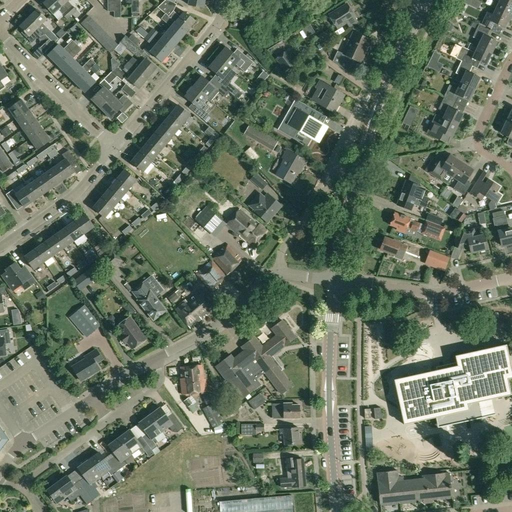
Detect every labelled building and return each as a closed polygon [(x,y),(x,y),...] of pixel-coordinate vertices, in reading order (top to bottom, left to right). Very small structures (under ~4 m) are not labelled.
[(72,15),(58,0),(47,0),(44,3),(54,14),(59,10),(67,19),(72,15)] [(72,5),(68,1),(69,0),(58,0),(72,15),(76,19),(81,15),(72,5)] [(177,4),(174,3),(168,0),(165,0),(158,7),(166,14),(187,31),(196,21),(184,11),(180,16),(174,11),(177,4)] [(496,9),(510,16),(511,11),(511,1),(508,0),(493,0),(499,3),(496,9)] [(346,22),(350,28),(358,22),(355,17),(347,4),(330,15),(338,28),(346,22)] [(32,15),(29,18),(39,28),(47,20),(37,10),(34,8),(30,12),(32,15)] [(510,16),(496,9),(493,15),(487,12),(481,24),(491,29),(490,30),(491,31),(494,25),(502,28),(503,27),(504,28),(510,16)] [(166,14),(162,19),(171,27),(167,32),(179,42),(187,31),(166,14)] [(89,16),(82,23),(85,27),(93,20),(89,16)] [(36,37),(36,35),(38,36),(39,36),(41,38),(40,39),(44,44),(40,48),(45,53),(54,44),(43,32),(39,28),(29,18),(20,27),(24,31),(22,33),(31,41),(32,41),(36,37)] [(93,20),(85,27),(89,31),(97,24),(93,20)] [(97,24),(89,31),(92,35),(100,27),(97,24)] [(477,47),(492,54),(497,42),(487,37),(490,31),(479,25),(473,37),(480,41),(477,47)] [(100,27),(92,35),(96,38),(104,31),(100,27)] [(53,32),(48,28),(43,32),(53,43),(57,39),(51,34),(53,32)] [(144,39),(151,44),(155,40),(148,34),(148,35),(139,28),(136,31),(145,38),(144,39)] [(148,34),(155,39),(160,34),(153,28),(148,34)] [(104,31),(96,38),(100,42),(107,35),(104,31)] [(361,62),(371,39),(353,31),(343,54),(338,51),(333,61),(347,71),(351,65),(354,59),(361,62)] [(170,52),(179,42),(167,32),(159,42),(170,52)] [(107,35),(100,42),(103,46),(111,38),(107,35)] [(122,42),(139,57),(144,52),(142,51),(143,51),(126,37),(122,42)] [(111,38),(103,46),(107,50),(115,42),(111,38)] [(48,55),(58,65),(78,45),(73,40),(64,49),(59,45),(48,55)] [(115,42),(107,50),(111,53),(118,46),(115,42)] [(150,52),(162,62),(170,52),(159,42),(150,52)] [(67,74),(77,63),(73,59),(82,50),(78,45),(58,65),(67,74)] [(477,69),(480,63),(486,66),(492,54),(477,47),(474,52),(467,49),(462,46),(456,58),(461,61),(472,67),(473,66),(477,69)] [(245,72),(249,68),(253,62),(238,49),(234,53),(227,47),(218,58),(232,69),(236,64),(245,72)] [(297,64),(287,51),(275,59),(286,73),(297,64)] [(129,62),(148,78),(157,68),(146,59),(142,64),(133,57),(129,62)] [(216,74),(213,78),(239,99),(243,94),(229,82),(237,74),(232,69),(218,58),(209,68),(216,74)] [(67,74),(76,83),(96,63),(91,59),(81,68),(77,63),(67,74)] [(472,67),(461,61),(455,73),(463,77),(460,83),(474,90),(480,78),(469,73),(472,67)] [(90,69),(95,74),(101,68),(96,63),(90,69)] [(129,80),(140,89),(148,79),(132,65),(128,70),(133,74),(129,80)] [(111,72),(123,81),(127,76),(116,67),(111,72)] [(283,78),(286,75),(281,70),(278,72),(283,78)] [(259,76),(265,80),(269,75),(264,71),(259,76)] [(111,72),(102,81),(107,86),(117,77),(111,72)] [(86,93),(96,82),(87,73),(76,83),(86,93)] [(226,89),(213,78),(210,82),(202,76),(194,86),(208,98),(215,89),(221,94),(226,89)] [(335,112),(345,95),(320,81),(320,82),(321,83),(312,99),(311,98),(335,112)] [(449,85),(443,97),(455,103),(458,97),(469,102),(474,90),(460,83),(457,89),(449,85)] [(132,98),(137,93),(126,84),(122,90),(132,98)] [(208,98),(194,86),(185,97),(192,103),(189,107),(205,121),(210,115),(200,107),(208,98)] [(101,109),(113,97),(104,87),(92,99),(101,109)] [(32,88),(23,94),(30,103),(38,97),(32,88)] [(124,96),(118,102),(113,97),(101,109),(111,119),(120,110),(123,113),(133,104),(126,97),(126,98),(124,96)] [(441,111),(439,116),(435,115),(457,126),(463,114),(452,109),(455,103),(443,97),(438,109),(441,111)] [(16,120),(29,110),(22,100),(9,109),(16,120)] [(286,119),(280,129),(285,131),(293,136),(295,133),(305,138),(307,134),(318,141),(326,127),(321,124),(306,115),(310,108),(296,100),(292,107),(297,110),(290,121),(286,119)] [(170,115),(183,125),(191,115),(178,105),(170,115)] [(418,108),(410,105),(407,112),(414,116),(418,108)] [(29,110),(16,120),(23,130),(36,120),(29,110)] [(183,125),(170,115),(162,124),(175,134),(183,125)] [(444,142),(448,136),(451,138),(457,126),(435,115),(426,133),(438,139),(444,142)] [(30,139),(43,130),(36,120),(23,130),(30,139)] [(511,147),(511,123),(506,121),(501,134),(509,138),(507,143),(508,146),(511,147)] [(175,134),(162,124),(155,134),(167,144),(175,134)] [(266,146),(271,137),(271,136),(249,124),(245,134),(266,146)] [(209,147),(219,135),(209,127),(205,132),(211,137),(206,144),(209,147)] [(43,130),(30,139),(38,150),(51,140),(43,130)] [(167,144),(155,134),(147,143),(159,153),(167,144)] [(7,152),(11,150),(5,142),(2,144),(7,152)] [(159,153),(147,143),(139,152),(151,163),(159,153)] [(47,154),(51,159),(59,154),(52,145),(44,151),(47,154)] [(202,156),(208,149),(204,146),(198,153),(202,156)] [(258,157),(250,148),(245,152),(253,161),(258,157)] [(302,169),(307,161),(287,150),(282,158),(285,159),(276,174),(291,183),(300,168),(302,169)] [(36,156),(40,160),(47,154),(44,151),(36,156)] [(75,172),(72,167),(77,163),(68,151),(62,155),(65,160),(56,166),(65,179),(75,172)] [(14,162),(18,160),(12,152),(9,154),(14,162)] [(151,163),(139,152),(131,162),(143,172),(151,163)] [(194,166),(200,158),(196,155),(190,163),(194,166)] [(447,185),(452,177),(461,163),(450,155),(443,166),(436,161),(428,173),(447,185)] [(7,157),(0,161),(0,167),(0,168),(10,161),(7,157)] [(30,167),(38,161),(35,157),(27,163),(30,167)] [(10,161),(0,168),(3,172),(13,165),(10,161)] [(466,181),(473,170),(461,163),(452,177),(458,181),(453,189),(464,196),(471,184),(466,181)] [(20,174),(28,168),(25,164),(17,170),(20,174)] [(186,175),(192,168),(189,164),(182,172),(186,175)] [(65,179),(56,166),(46,173),(55,186),(65,179)] [(117,180),(129,190),(137,180),(125,170),(117,180)] [(9,181),(18,175),(15,171),(7,177),(9,181)] [(496,203),(501,196),(496,193),(499,188),(487,180),(489,176),(483,172),(478,180),(479,180),(470,193),(481,200),(484,196),(491,200),(496,203)] [(55,186),(46,173),(36,180),(45,194),(55,186)] [(262,190),(268,183),(256,173),(250,180),(262,190)] [(174,182),(178,185),(184,177),(181,174),(174,182)] [(45,194),(36,180),(26,188),(35,201),(45,194)] [(129,190),(117,180),(109,189),(122,199),(129,190)] [(429,199),(423,196),(422,196),(425,189),(419,187),(419,186),(406,181),(402,193),(427,203),(429,199)] [(166,191),(170,194),(177,185),(174,182),(166,191)] [(35,201),(26,188),(16,194),(13,190),(7,195),(12,203),(18,199),(25,208),(35,201)] [(122,199),(109,189),(101,198),(114,209),(122,199)] [(260,192),(249,205),(268,221),(282,205),(268,193),(265,196),(260,192)] [(427,203),(402,193),(397,205),(410,210),(415,199),(420,201),(419,205),(426,208),(427,203)] [(114,209),(101,198),(93,208),(106,218),(114,209)] [(462,201),(458,199),(453,207),(457,209),(462,201)] [(154,211),(162,205),(158,201),(151,207),(154,211)] [(207,206),(196,219),(213,234),(224,222),(207,206)] [(144,219),(152,213),(149,209),(141,215),(144,219)] [(253,247),(267,231),(259,224),(258,225),(240,209),(227,224),(253,247)] [(493,219),(505,216),(503,211),(492,213),(493,219)] [(466,216),(460,212),(455,218),(461,223),(466,216)] [(417,232),(420,224),(410,220),(410,219),(395,213),(390,225),(397,227),(396,230),(405,233),(407,228),(417,232)] [(428,213),(426,220),(440,226),(443,219),(428,213)] [(75,221),(85,234),(95,227),(85,214),(75,221)] [(505,216),(493,219),(494,226),(496,225),(501,246),(511,243),(511,229),(510,230),(506,216),(505,216)] [(135,227),(142,221),(139,217),(132,223),(135,227)] [(426,220),(421,233),(441,241),(446,228),(426,220)] [(85,234),(75,221),(65,228),(75,241),(85,234)] [(125,235),(133,229),(130,225),(122,231),(125,235)] [(75,241),(65,228),(55,235),(65,248),(75,241)] [(453,243),(455,244),(454,247),(461,250),(462,247),(469,245),(471,253),(487,249),(484,235),(476,237),(474,229),(466,230),(461,229),(459,235),(457,234),(453,243)] [(65,248),(55,235),(45,242),(55,255),(65,248)] [(405,252),(407,246),(399,243),(400,243),(385,238),(381,249),(395,255),(397,249),(405,252)] [(55,255),(45,242),(35,249),(45,262),(55,255)] [(228,275),(242,260),(228,244),(213,258),(228,275)] [(97,252),(99,256),(108,250),(105,246),(97,252)] [(45,262),(35,249),(25,256),(34,270),(45,262)] [(98,264),(106,274),(122,260),(114,251),(98,264)] [(444,271),(448,259),(429,251),(425,263),(444,271)] [(90,263),(98,257),(95,253),(87,259),(90,263)] [(80,270),(88,264),(85,260),(77,266),(80,270)] [(212,292),(228,279),(212,260),(196,274),(212,292)] [(25,289),(36,281),(29,270),(24,274),(16,262),(6,270),(7,272),(3,275),(13,290),(22,284),(25,289)] [(81,290),(102,274),(95,265),(74,281),(81,290)] [(70,277),(78,271),(75,267),(67,273),(70,277)] [(60,284),(68,278),(65,274),(57,280),(60,284)] [(47,287),(50,291),(58,286),(55,282),(47,287)] [(131,291),(138,300),(154,320),(167,311),(151,290),(150,291),(143,282),(131,291)] [(187,302),(188,303),(196,313),(198,311),(204,318),(217,307),(212,301),(210,303),(205,297),(207,295),(203,290),(187,302)] [(196,313),(188,303),(187,304),(184,301),(175,308),(191,328),(204,318),(198,311),(196,313)] [(70,318),(87,337),(102,325),(85,305),(70,318)] [(133,349),(147,339),(130,316),(116,327),(122,335),(120,336),(126,344),(127,342),(133,349)] [(265,372),(282,394),(292,386),(280,371),(283,369),(273,355),(295,338),(282,320),(271,329),(276,336),(262,347),(253,337),(242,347),(244,351),(234,359),(231,355),(216,367),(228,382),(230,380),(243,398),(246,397),(248,399),(251,397),(249,394),(261,385),(257,379),(265,372)] [(256,329),(262,324),(258,320),(252,325),(256,329)] [(12,336),(11,329),(0,330),(0,354),(7,354),(4,337),(12,336)] [(457,366),(394,380),(404,425),(446,416),(448,425),(482,417),(480,408),(479,401),(511,395),(508,379),(511,377),(511,370),(507,346),(456,357),(457,366)] [(96,363),(103,359),(96,349),(84,357),(86,359),(73,367),(81,381),(100,369),(96,363)] [(180,367),(181,376),(182,384),(183,384),(183,386),(181,387),(182,394),(192,393),(192,397),(199,396),(199,392),(206,391),(205,379),(203,379),(202,365),(180,367)] [(255,410),(266,402),(260,393),(249,401),(255,410)] [(188,398),(183,401),(188,407),(193,404),(188,398)] [(203,408),(217,433),(229,431),(213,402),(203,408)] [(273,418),(299,418),(299,405),(292,405),(292,402),(273,402),(273,418)] [(150,415),(162,431),(169,426),(172,431),(176,428),(178,431),(183,427),(171,411),(166,415),(160,407),(156,410),(155,409),(151,412),(151,413),(152,414),(150,415)] [(375,419),(382,418),(381,407),(373,408),(375,419)] [(152,450),(157,446),(155,443),(158,441),(155,436),(162,431),(150,415),(140,423),(145,430),(140,433),(152,450)] [(0,451),(10,438),(0,424),(0,451)] [(256,431),(264,431),(264,424),(241,424),(241,435),(256,435),(256,431)] [(285,445),(302,443),(301,433),(299,433),(299,428),(280,429),(281,434),(284,434),(285,445)] [(152,450),(140,433),(135,437),(130,429),(119,437),(131,453),(138,448),(142,453),(145,450),(149,457),(154,453),(155,454),(156,454),(152,450)] [(405,459),(404,430),(387,431),(389,460),(405,459)] [(131,453),(119,437),(109,445),(114,452),(110,456),(119,469),(128,463),(124,458),(131,453)] [(119,469),(110,456),(104,459),(99,452),(89,459),(101,475),(107,470),(111,475),(119,469)] [(263,462),(263,453),(253,453),(253,463),(263,462)] [(293,487),(306,486),(304,459),(295,460),(295,457),(286,458),(288,478),(281,479),(281,487),(293,486),(293,487)] [(101,475),(89,459),(78,467),(85,476),(80,480),(80,479),(89,491),(97,485),(93,481),(101,475)] [(378,481),(380,504),(423,499),(424,504),(433,503),(433,498),(452,496),(449,473),(444,474),(427,476),(427,475),(422,476),(423,479),(404,481),(403,477),(398,477),(397,471),(377,473),(378,481)] [(48,489),(57,503),(67,495),(72,501),(81,494),(85,500),(92,495),(89,491),(80,479),(73,484),(67,475),(48,489)] [(312,508),(312,491),(269,492),(269,500),(285,500),(285,508),(312,508)]
